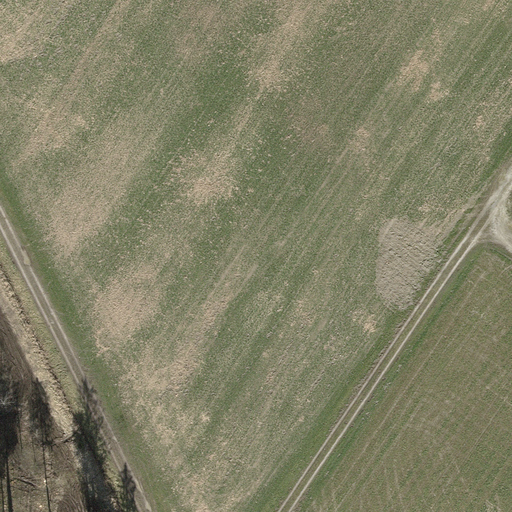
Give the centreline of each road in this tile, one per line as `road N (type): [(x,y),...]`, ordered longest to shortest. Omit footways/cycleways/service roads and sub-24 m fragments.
road 1 (track): [(287,511),(511,182)]
road 2 (track): [(0,221),(145,511)]
